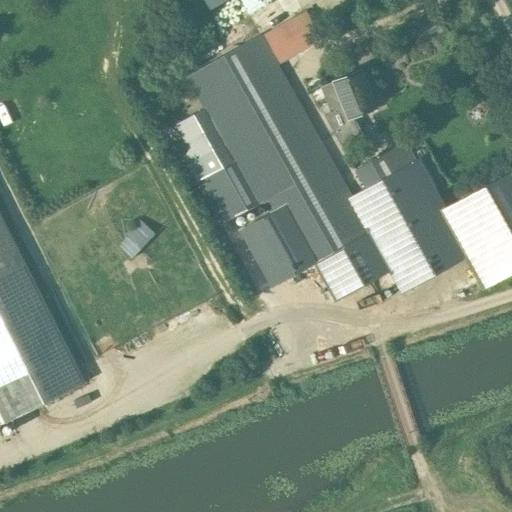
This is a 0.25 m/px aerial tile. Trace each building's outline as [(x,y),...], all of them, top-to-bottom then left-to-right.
[(205,0),(210,8),(224,0),(205,0)] [(340,0),(316,0),(310,4),(318,18),(343,4),(340,0)] [(267,29),(280,61),(325,42),(313,11),(267,29)] [(207,107),(169,129),(222,225),(264,201),(263,199),(277,192),(316,262),(317,261),(338,299),(391,270),(393,269),(383,251),(371,230),(370,231),(351,197),(261,35),(189,75),(207,107)] [(375,107),(361,72),(320,88),(330,111),(324,115),(345,153),(362,143),(351,117),(375,107)] [(366,188),(351,197),(370,231),(371,230),(383,251),(393,269),(391,270),(404,291),(469,255),(486,286),(511,270),(511,171),(444,209),(413,157),(405,142),(355,170),(366,188)] [(270,213),(243,228),(275,285),(316,262),(277,192),(263,199),(264,201),(270,213)] [(0,424),(86,382),(0,211),(0,424)] [(155,234),(141,222),(118,247),(133,260),(155,234)]
